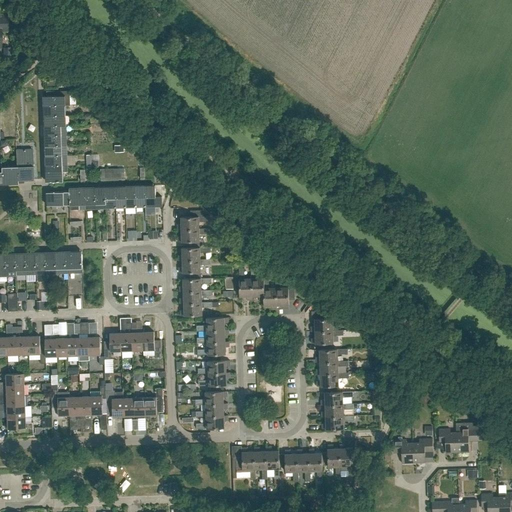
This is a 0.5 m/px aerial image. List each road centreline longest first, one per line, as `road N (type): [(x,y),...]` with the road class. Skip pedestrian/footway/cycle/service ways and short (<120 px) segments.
road 1 (track): [(143,0),(280,120),(487,281)]
road 2 (residential): [(243,436),(238,342),(257,320),(284,319),(300,335),(298,428)]
road 3 (residential): [(45,443),(174,437)]
road 4 (residential): [(174,437),(170,309)]
road 5 (residential): [(168,499),(47,504)]
road 6 (residential): [(109,311),(107,251),(167,249)]
